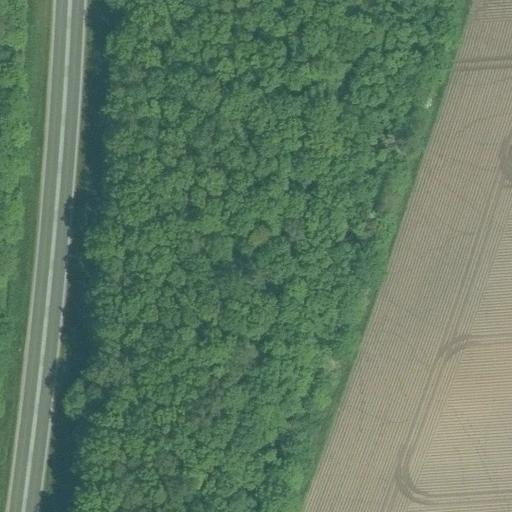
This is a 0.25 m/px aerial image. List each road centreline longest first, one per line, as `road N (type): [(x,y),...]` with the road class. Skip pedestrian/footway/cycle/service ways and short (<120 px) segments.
road 1 (track): [(287,511),(376,280),(468,0)]
road 2 (trunk): [(22,511),(60,158),(66,0)]
